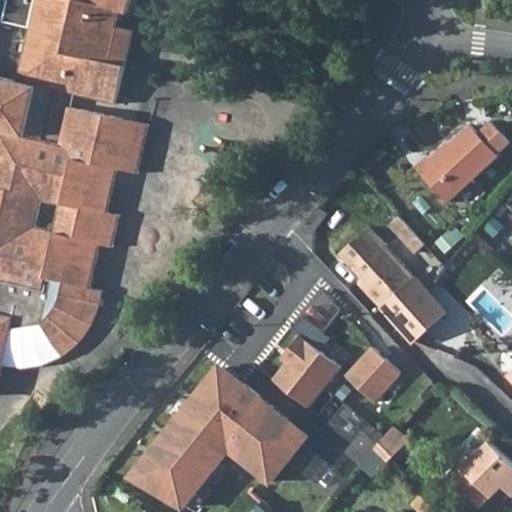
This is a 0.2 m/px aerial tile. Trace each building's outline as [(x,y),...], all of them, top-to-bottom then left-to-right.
[(90,326),(95,317),(99,307),(100,302),(103,290),(90,287),(100,243),(112,246),(120,214),(108,211),(118,168),(138,172),(149,124),(72,105),(75,91),(118,101),(134,30),(118,26),(121,10),(130,12),(132,0),(11,0),(6,21),(33,27),(20,81),(0,76),(0,128),(1,129),(0,131),(0,380),(11,331),(24,334),(43,322),(63,354),(69,350),(77,343),(84,335),(90,326)] [(511,142),(493,122),(480,133),(472,124),(445,149),(444,148),(433,158),(429,154),(416,166),(449,202),(500,155),(499,153),(511,142)] [(314,232),(329,214),(319,206),(306,223),(314,232)] [(427,244),(401,216),(391,225),(417,253),(427,244)] [(508,236),(490,219),(478,231),(496,248),(508,236)] [(447,251),(465,235),(456,225),(439,241),(447,251)] [(384,308),(417,279),(370,227),(341,253),(364,279),(361,282),(384,308)] [(414,341),(448,311),(430,292),(417,279),(384,308),(414,341)] [(306,320),(300,331),(328,345),(334,334),(306,320)] [(310,406),(342,366),(301,333),(287,350),(293,355),(288,361),(274,378),(310,406)] [(375,401),(402,372),(375,347),(356,368),(364,375),(356,384),(375,401)] [(287,350),(282,357),(288,361),(293,355),(287,350)] [(356,368),(348,377),(356,384),(364,375),(356,368)] [(264,474),(249,491),(261,502),(266,510),(268,511),(291,511),(347,450),(325,428),(275,484),(264,474)] [(388,461),(407,442),(393,428),(375,448),(386,459),(388,461)] [(511,492),(511,460),(491,440),(464,468),(460,464),(450,475),(468,492),(478,482),(492,495),(504,485),(511,492)] [(362,464),(373,474),(386,459),(375,448),(362,464)] [(468,492),(482,506),(492,495),(478,482),(468,492)]
